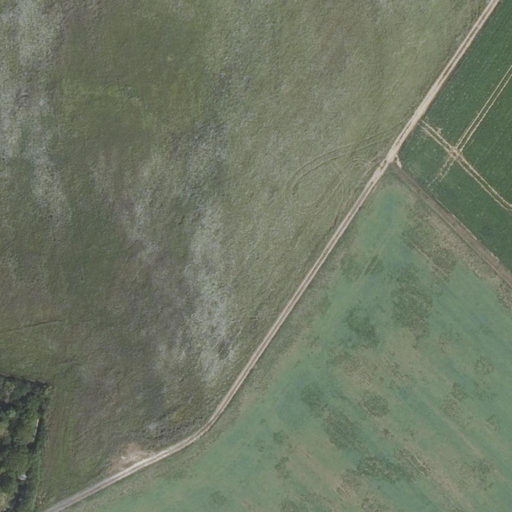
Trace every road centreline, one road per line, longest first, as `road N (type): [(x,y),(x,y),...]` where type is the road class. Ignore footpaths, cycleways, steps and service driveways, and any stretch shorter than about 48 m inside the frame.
road 1 (track): [(45,511),(191,439),(211,421),(494,0)]
road 2 (track): [(388,157),(511,283)]
